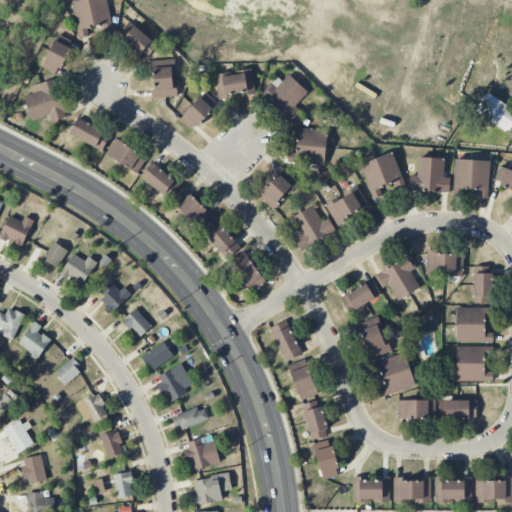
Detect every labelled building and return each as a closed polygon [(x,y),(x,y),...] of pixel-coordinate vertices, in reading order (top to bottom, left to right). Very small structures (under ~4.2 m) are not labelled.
[(72,0),(91,0),(96,27),(87,28),(89,35),(79,37),(72,0)] [(109,0),(91,0),(96,27),(106,25),(107,32),(115,30),(109,0)] [(149,34),(137,47),(125,37),(137,23),(149,34)] [(49,49),(56,34),(70,40),(68,45),(75,48),(70,58),(49,49)] [(149,34),(159,42),(147,56),(137,47),(149,34)] [(41,67),(49,49),(70,58),(65,70),(59,68),(57,73),(41,67)] [(151,61),(176,59),(177,78),(160,79),(159,68),(152,69),(151,61)] [(237,75),(247,74),(246,69),(255,68),(258,94),(249,95),(248,91),(239,92),(237,75)] [(214,75),(223,73),(224,77),(237,75),(239,92),(228,94),(229,101),(218,102),(214,75)] [(289,73),(300,84),(278,109),(261,94),(271,83),(276,87),(289,73)] [(27,108),(23,96),(33,93),(31,86),(53,78),(60,98),(27,108)] [(160,79),(161,88),(153,89),(153,98),(179,96),(177,78),(160,79)] [(278,109),(292,121),(301,110),(295,105),(307,91),(300,84),(278,109)] [(511,106),(511,107),(488,93),(476,114),(511,135),(511,106)] [(191,105),(200,95),(213,106),(209,111),(210,113),(206,118),(191,105)] [(27,108),(60,98),(67,117),(52,122),(50,115),(31,120),(27,108)] [(180,119),(191,105),(206,118),(200,124),(197,122),(192,129),(180,119)] [(88,141),(70,132),(78,116),(96,125),(88,141)] [(104,150),(88,141),(96,125),(113,134),(104,150)] [(292,126),(329,130),(327,147),(296,144),(297,134),(291,133),(292,126)] [(123,163),(106,153),(117,136),(134,147),(123,163)] [(287,152),(286,162),(325,166),(327,147),(296,144),(295,153),(287,152)] [(138,174),(123,163),(134,147),(150,156),(138,174)] [(380,159),(395,154),(408,189),(399,192),(396,183),(389,185),(380,159)] [(412,175),(411,189),(431,191),(434,158),(419,156),(418,176),(412,175)] [(434,158),(445,159),(444,178),(450,178),(449,192),(431,191),(434,158)] [(455,158),(453,196),(462,197),(462,189),(470,189),(472,160),(455,158)] [(362,165),(380,159),(389,185),(380,189),(383,197),(374,200),(362,165)] [(472,160),(490,161),(488,198),(478,198),(478,190),(470,189),(472,160)] [(141,176),(157,188),(168,173),(152,161),(141,176)] [(494,177),(499,164),(511,169),(511,188),(502,185),(503,181),(494,177)] [(285,194),(270,180),(281,166),(300,183),(295,189),(292,187),(285,194)] [(157,188),(168,173),(184,186),(172,200),(157,188)] [(285,194),(270,180),(264,186),(259,181),(251,189),(274,211),(281,204),(278,201),(285,194)] [(345,199),(352,196),(348,190),(357,185),(370,209),(355,217),(345,199)] [(190,216),(174,201),(187,188),(202,203),(190,216)] [(325,203),(337,197),(340,202),(345,199),(355,217),(337,227),(325,203)] [(200,226),(190,216),(202,203),(214,214),(200,226)] [(304,212),(313,206),(322,222),(330,217),(338,232),(321,242),(304,212)] [(291,219),(304,212),(321,242),(303,252),(294,238),(300,234),(291,219)] [(22,221),(9,216),(0,236),(0,238),(7,242),(8,240),(23,246),(34,220),(24,216),(22,221)] [(217,244),(204,231),(218,219),(230,232),(217,244)] [(217,244),(230,232),(242,246),(229,258),(217,244)] [(42,260),(56,269),(68,251),(54,242),(42,260)] [(444,275),(425,273),(427,247),(437,248),(437,254),(446,255),(444,275)] [(61,273),(81,286),(97,263),(88,256),(85,261),(73,254),(61,273)] [(446,255),(466,257),(464,277),(444,275),(446,255)] [(245,278),(237,267),(252,257),(259,268),(245,278)] [(396,266),(412,258),(418,268),(412,271),(420,285),(410,291),(396,266)] [(374,276),(396,266),(410,291),(397,299),(390,285),(381,290),(374,276)] [(472,267),(491,267),(491,272),(499,272),(499,287),(472,287),(472,267)] [(245,278),(259,268),(268,281),(253,290),(245,278)] [(357,289),(373,279),(382,294),(366,304),(357,289)] [(114,312),(132,295),(124,287),(120,291),(111,281),(97,294),(114,312)] [(472,287),(499,287),(499,298),(491,298),(491,303),(472,303),(472,287)] [(357,289),(366,304),(351,313),(342,297),(357,289)] [(0,316),(0,326),(6,329),(3,336),(13,340),(24,314),(4,306),(0,316)] [(458,308),(496,308),(496,320),(486,319),(486,325),(459,325),(458,308)] [(123,320),(139,338),(152,327),(136,309),(123,320)] [(377,315),(384,335),(369,341),(364,330),(355,334),(351,325),(377,315)] [(18,346),(39,359),(51,340),(38,332),(42,327),(34,321),(18,346)] [(278,346),(270,328),(286,321),(289,328),(294,326),(299,337),(278,346)] [(459,325),(486,325),(486,334),(494,334),(494,342),(458,341),(459,325)] [(384,335),(390,351),(364,361),(361,354),(372,350),(369,341),(384,335)] [(278,346),(299,337),(304,346),(300,348),(303,354),(286,363),(278,346)] [(142,357),(153,372),(174,356),(163,341),(142,357)] [(457,347),(494,348),(494,357),(486,357),(486,364),(456,364),(457,347)] [(369,363),(406,351),(412,368),(382,378),(379,371),(373,374),(369,363)] [(72,359),(55,371),(65,385),(82,372),(72,359)] [(297,384),(289,366),(306,359),(308,365),(311,364),(316,376),(297,384)] [(456,364),(486,364),(486,371),(494,371),(493,380),(456,380),(456,364)] [(412,368),(418,386),(381,398),(377,388),(384,385),(382,378),(412,368)] [(188,393),(176,369),(157,379),(169,403),(188,393)] [(297,384),(316,376),(319,387),(317,388),(319,394),(303,400),(297,384)] [(0,415),(15,401),(0,385),(0,415)] [(108,413),(98,393),(76,404),(86,424),(108,413)] [(398,401),(439,400),(439,419),(398,420),(398,401)] [(439,400),(479,400),(478,420),(439,419),(439,400)] [(307,421),(302,405),(318,401),(320,408),(325,407),(327,415),(307,421)] [(174,417),(179,431),(210,419),(204,405),(174,417)] [(307,421),(327,415),(331,428),(325,429),(327,436),(312,440),(307,421)] [(4,430),(17,453),(34,444),(26,431),(32,428),(27,418),(4,430)] [(100,437),(108,459),(125,453),(117,431),(100,437)] [(220,463),(213,437),(184,445),(191,471),(220,463)] [(315,446),(328,442),(329,447),(336,445),(339,455),(319,461),(315,446)] [(22,459),(27,483),(46,479),(41,455),(22,459)] [(319,461),(339,455),(343,468),(337,469),(339,475),(323,480),(319,461)] [(118,499),(134,496),(130,472),(114,475),(118,499)] [(221,492),(232,490),(230,474),(193,480),(197,505),(223,501),(221,492)] [(352,475),(365,475),(365,481),(371,481),(371,503),(352,503),(352,475)] [(371,481),(371,503),(390,503),(390,477),(384,477),(384,481),(371,481)] [(435,477),(444,477),(445,481),(457,481),(457,500),(435,500),(435,477)] [(457,481),(457,500),(472,501),(473,477),(466,477),(466,481),(457,481)] [(475,477),(486,477),(486,482),(495,481),(495,503),(475,502),(475,477)] [(395,478),(405,478),(405,482),(416,482),(416,502),(395,502),(395,478)] [(416,482),(416,502),(431,502),(432,478),(426,478),(426,482),(416,482)] [(495,481),(509,481),(509,478),(511,478),(511,503),(495,503),(495,481)] [(92,481),(96,495),(106,492),(102,479),(92,481)] [(43,493),(29,493),(28,511),(54,511),(54,498),(43,498),(43,493)]
